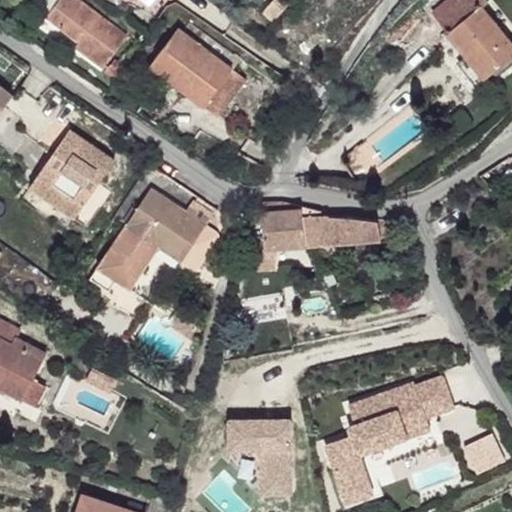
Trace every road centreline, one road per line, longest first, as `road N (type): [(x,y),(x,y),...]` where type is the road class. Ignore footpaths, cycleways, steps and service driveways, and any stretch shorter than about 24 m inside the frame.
road 1 (unknown): [(448,296),(399,335),(281,365),(231,389),(208,441),(219,511)]
road 2 (residential): [(274,185),(209,182),(0,37)]
road 3 (residential): [(511,416),(417,227),(401,211)]
road 4 (residential): [(377,0),(307,90),(274,185)]
road 5 (residential): [(401,211),(274,185)]
road 6 (residential): [(511,160),(401,211)]
